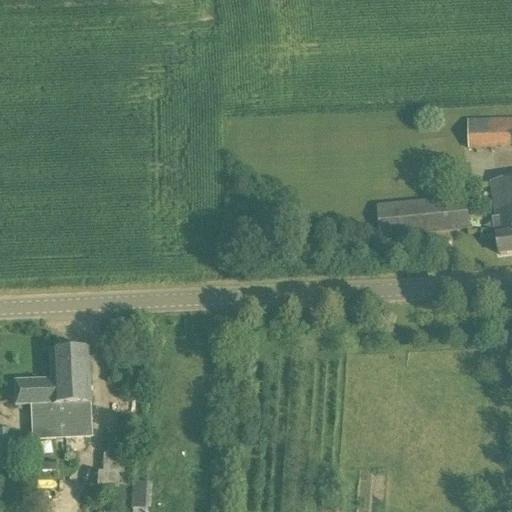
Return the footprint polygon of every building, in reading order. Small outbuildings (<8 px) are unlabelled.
[(469,151),(496,150),(496,148),(511,147),(511,119),(468,121),(469,151)] [(511,182),(491,185),(500,239),(497,239),(500,260),(511,258),(511,182)] [(230,184),(229,198),(279,198),(280,185),(230,184)] [(279,199),(229,200),(229,220),(279,219),(279,199)] [(381,241),(469,232),(466,201),(378,210),(381,241)] [(13,408),(29,407),(90,405),(87,351),(47,352),(49,381),(12,383),(13,408)] [(90,405),(29,407),(31,443),(91,440),(90,405)] [(120,457),(121,431),(107,430),(105,456),(102,456),(101,473),(97,473),(96,500),(118,501),(118,487),(121,488),(123,457),(120,457)] [(0,472),(16,471),(15,431),(0,432),(0,472)]
